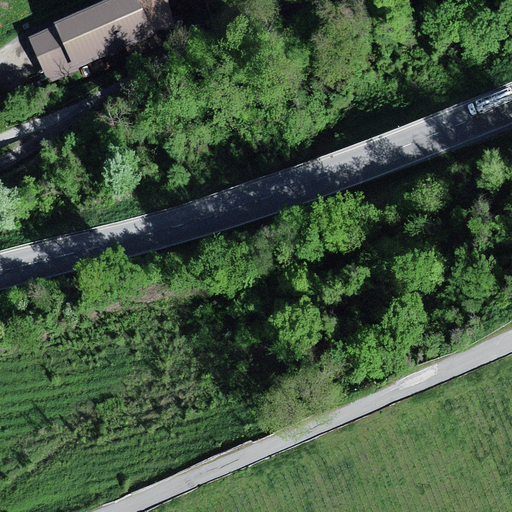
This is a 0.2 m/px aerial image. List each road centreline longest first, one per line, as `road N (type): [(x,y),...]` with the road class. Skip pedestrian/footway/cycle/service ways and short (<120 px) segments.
road 1 (secondary): [(511,103),(251,204),(0,271)]
road 2 (unclassified): [(114,511),(511,342)]
road 3 (unclassified): [(318,0),(102,98),(0,164)]
